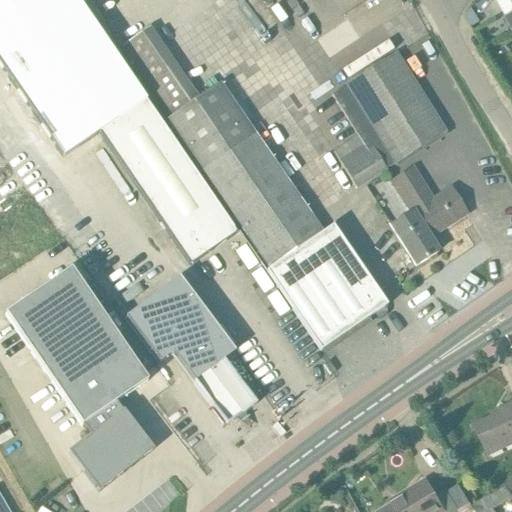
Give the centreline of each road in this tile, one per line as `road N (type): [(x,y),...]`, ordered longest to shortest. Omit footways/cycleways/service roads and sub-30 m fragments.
road 1 (secondary): [(232,511),(511,310)]
road 2 (unclassified): [(511,128),(430,0)]
road 3 (unknown): [(323,442),(232,329)]
